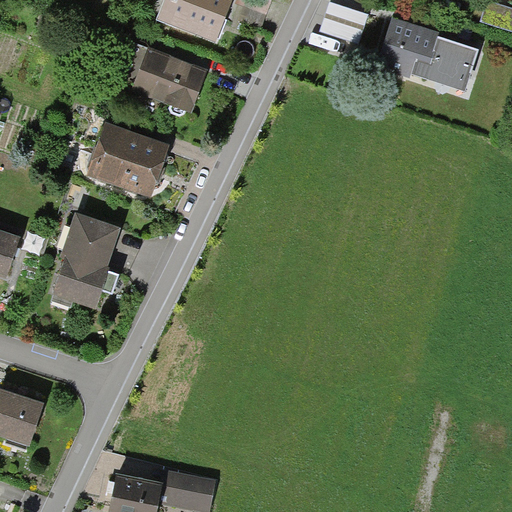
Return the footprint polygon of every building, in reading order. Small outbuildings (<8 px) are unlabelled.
[(166,0),(159,20),(219,42),(234,0),(166,0)] [(348,0),(331,0),(324,26),(362,37),(371,7),(348,0)] [(511,9),(488,2),(481,23),(511,32),(511,9)] [(471,93),(485,47),(397,18),(382,64),(471,93)] [(132,94),(193,114),(207,73),(146,53),(132,94)] [(89,178),(154,197),(169,148),(104,128),(89,178)] [(52,296),(97,312),(112,269),(109,268),(121,232),(76,217),(61,261),(64,262),(52,296)] [(0,278),(6,281),(19,238),(0,232),(0,278)] [(0,440),(33,450),(45,406),(0,393),(0,440)] [(152,511),(158,478),(113,471),(106,511),(152,511)] [(188,511),(203,511),(210,482),(173,473),(165,507),(188,511)]
